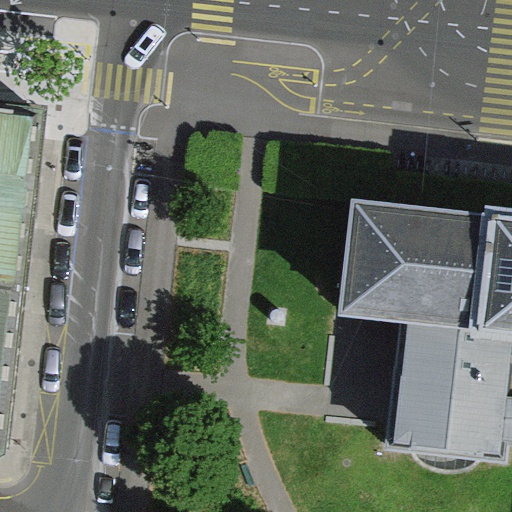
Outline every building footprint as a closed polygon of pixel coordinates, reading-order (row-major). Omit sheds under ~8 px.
[(0,289),(23,291),(42,115),(0,110),(0,289)] [(492,223),(359,208),(348,312),(407,318),(479,327),(492,223)] [(511,216),(493,214),(492,223),(479,327),(478,334),(511,337),(511,216)] [(0,452),(5,450),(23,291),(0,289),(0,452)] [(479,327),(407,318),(401,382),(394,446),(504,458),(506,439),(511,401),(511,397),(511,337),(478,334),(479,327)]
